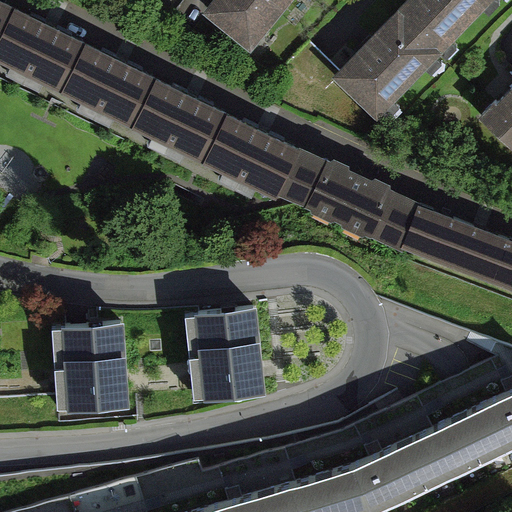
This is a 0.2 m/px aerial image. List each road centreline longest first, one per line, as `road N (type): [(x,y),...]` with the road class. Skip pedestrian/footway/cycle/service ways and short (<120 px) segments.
road 1 (residential): [(0,451),(189,434),(308,410),(367,367),(369,330),(356,296),(328,274),(287,268),(114,289),(0,264)]
road 2 (residential): [(45,0),(511,221)]
